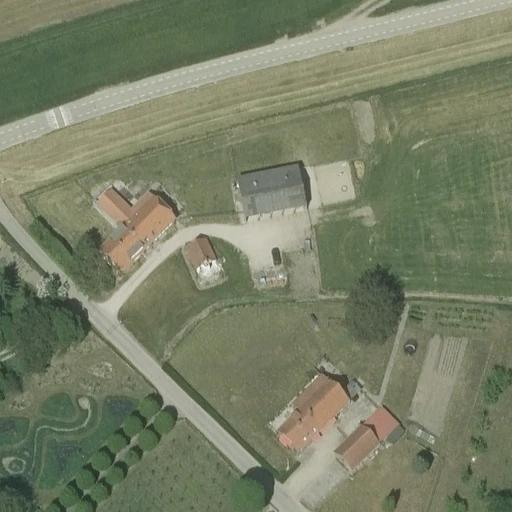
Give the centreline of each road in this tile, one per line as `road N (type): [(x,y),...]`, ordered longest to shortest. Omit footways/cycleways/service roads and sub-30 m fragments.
road 1 (tertiary): [(0,141),(113,102),(511,1)]
road 2 (unclassified): [(295,511),(0,214)]
